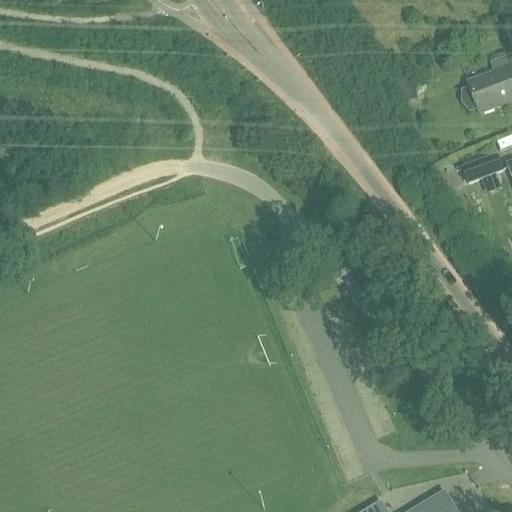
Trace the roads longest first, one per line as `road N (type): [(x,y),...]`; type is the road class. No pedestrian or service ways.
road 1 (unclassified): [(511,469),(261,190),(197,166)]
road 2 (tertiary): [(511,366),(301,89),(260,51)]
road 3 (track): [(0,233),(136,177),(197,166)]
